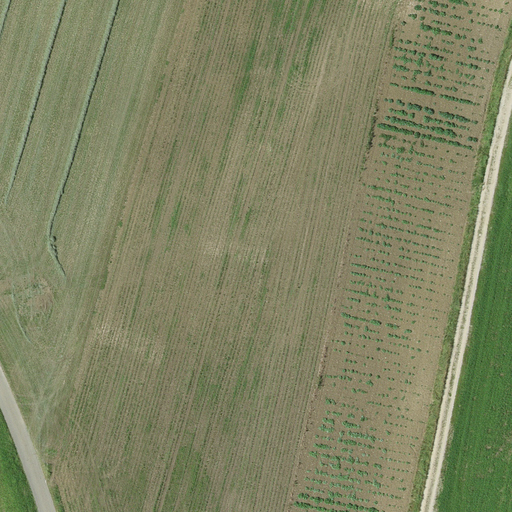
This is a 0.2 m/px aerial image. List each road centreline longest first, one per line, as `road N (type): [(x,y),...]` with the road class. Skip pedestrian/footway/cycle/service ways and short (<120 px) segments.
road 1 (track): [(432,511),(511,111)]
road 2 (unclassified): [(0,381),(49,511)]
